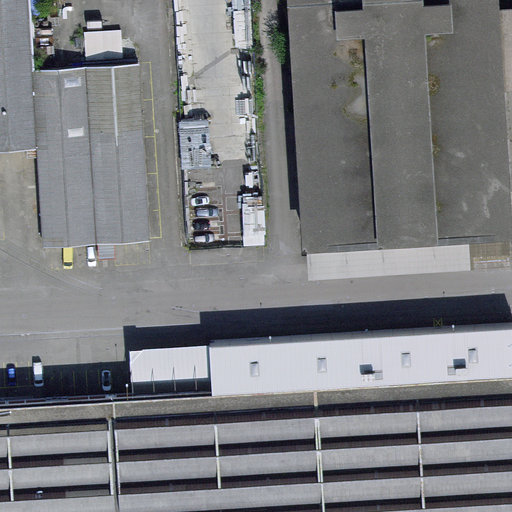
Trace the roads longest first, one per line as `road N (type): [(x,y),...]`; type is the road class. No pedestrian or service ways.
road 1 (residential): [(0,320),(511,296)]
road 2 (unknown): [(150,0),(170,314)]
road 3 (unknown): [(269,0),(279,308)]
